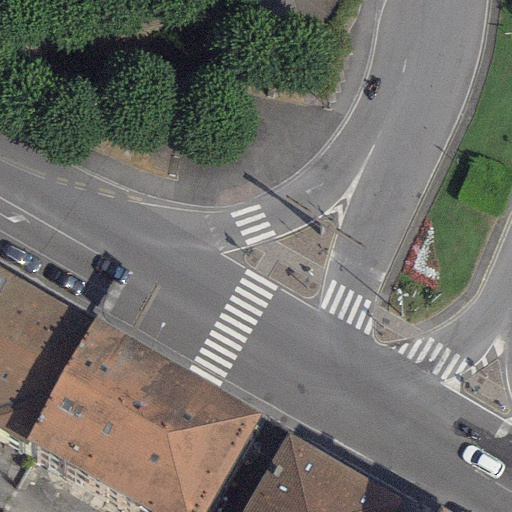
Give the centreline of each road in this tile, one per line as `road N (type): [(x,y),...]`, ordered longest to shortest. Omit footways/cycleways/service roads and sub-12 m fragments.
road 1 (primary): [(386,138),(313,198),(223,237),(19,205)]
road 2 (primary): [(19,205),(323,384)]
road 3 (primary): [(386,138),(353,307),(323,384)]
road 4 (primary): [(323,384),(396,381),(511,292)]
road 5 (primary): [(323,384),(511,493)]
road 6 (residential): [(249,511),(323,384)]
road 7 (primary): [(436,0),(386,138)]
